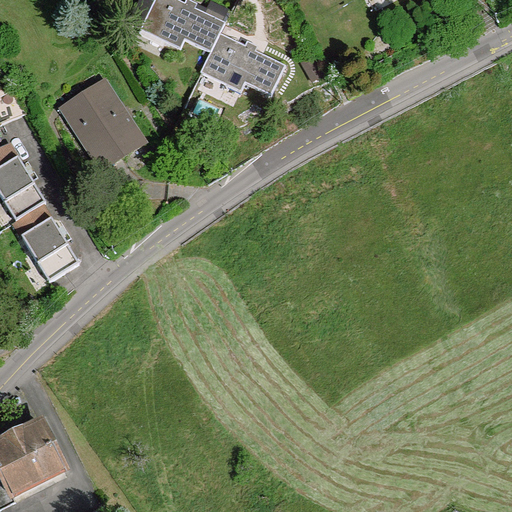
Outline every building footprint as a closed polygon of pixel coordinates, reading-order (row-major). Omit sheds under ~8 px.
[(210,55),(220,35),(225,25),(195,10),(197,5),(187,0),(186,0),(185,4),(176,0),(155,0),(140,32),(180,52),(185,42),(210,55)] [(245,47),(220,35),(210,55),(200,75),(241,94),(245,86),(273,99),(288,69),(256,53),(259,48),(248,42),(245,47)] [(145,144),(106,82),(61,110),(101,172),(145,144)] [(0,150),(0,169),(19,159),(10,145),(0,150)] [(19,159),(0,169),(0,196),(15,222),(44,206),(46,204),(19,159)] [(21,239),(53,221),(44,206),(15,222),(13,224),(21,239)] [(53,221),(21,239),(49,285),(80,265),(53,221)] [(43,418),(0,438),(0,472),(13,499),(69,473),(43,418)]
